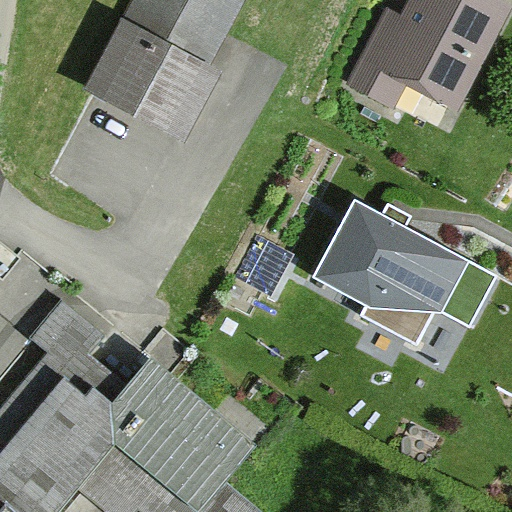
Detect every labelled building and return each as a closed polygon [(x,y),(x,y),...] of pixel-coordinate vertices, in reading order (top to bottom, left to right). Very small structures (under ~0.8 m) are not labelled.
[(243,0),(135,0),(88,90),(188,143),(223,76),(208,69),(243,0)] [(504,4),(495,0),(406,0),(372,68),(452,108),(504,4)] [(468,250),(353,187),(311,265),(369,296),(361,311),(418,341),(468,250)] [(0,282),(16,262),(0,250),(0,282)] [(253,511),(227,490),(253,458),(131,358),(114,379),(86,356),(102,336),(61,302),(20,351),(49,375),(0,434),(0,511),(69,511),(96,480),(134,511),(253,511)]
